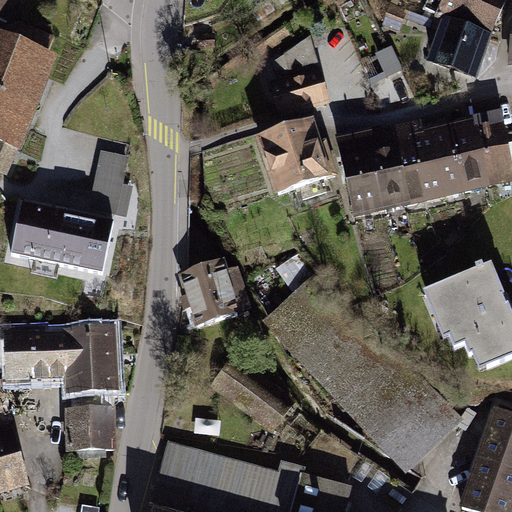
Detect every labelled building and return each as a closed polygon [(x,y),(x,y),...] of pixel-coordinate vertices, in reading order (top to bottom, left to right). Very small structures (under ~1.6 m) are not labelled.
[(0,0),(0,18),(10,22),(18,0),(0,0)] [(448,19),(490,37),(506,0),(448,0),(441,16),(448,19)] [(412,11),(393,4),(384,25),(403,33),(412,11)] [(432,61),(475,78),(490,37),(448,19),(432,61)] [(215,34),(196,35),(197,50),(216,49),(215,34)] [(278,82),(273,83),(281,115),(329,102),(312,39),(275,66),(278,82)] [(0,170),(5,173),(51,62),(0,41),(0,170)] [(386,73),(369,80),(374,89),(402,76),(389,49),(377,55),(386,73)] [(383,129),(341,139),(359,219),(511,185),(511,124),(510,114),(493,117),(491,110),(472,114),(473,118),(451,123),(426,128),(424,121),(399,127),(401,137),(385,140),(383,129)] [(309,125),(259,142),(277,195),(327,179),(309,125)] [(103,153),(92,205),(129,213),(135,185),(125,183),(130,159),(103,153)] [(119,220),(23,201),(12,258),(108,277),(119,220)] [(224,266),(189,276),(193,291),(186,293),(197,334),(247,320),(236,278),(228,280),(224,266)] [(511,315),(492,268),(429,294),(449,340),(453,338),(457,349),(466,345),(471,357),(475,355),(483,373),(511,360),(511,315)] [(463,424),(322,275),(268,327),(409,475),(463,424)] [(116,328),(8,332),(10,384),(63,383),(63,397),(79,397),(80,408),(104,407),(104,394),(118,393),(116,328)] [(232,361),(214,389),(276,428),(294,401),(232,361)] [(511,511),(511,412),(495,407),(460,510),(467,511),(511,511)] [(114,409),(65,410),(66,451),(115,450),(114,409)] [(10,425),(0,428),(0,493),(27,486),(10,425)] [(172,446),(156,508),(170,511),(350,511),(356,492),(305,479),(307,473),(279,466),(277,472),(172,446)]
